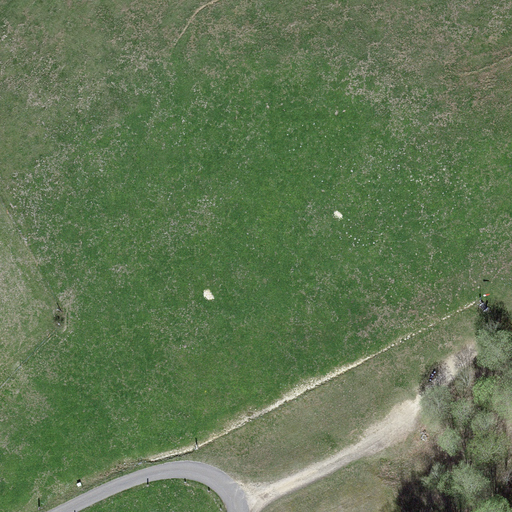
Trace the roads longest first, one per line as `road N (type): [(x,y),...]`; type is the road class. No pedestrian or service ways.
road 1 (track): [(237,506),(348,462),(473,349)]
road 2 (unclassified): [(237,511),(228,491),(200,473),(165,471),(69,511)]
